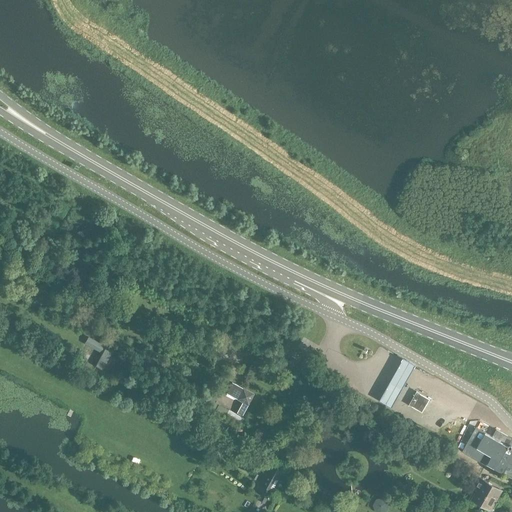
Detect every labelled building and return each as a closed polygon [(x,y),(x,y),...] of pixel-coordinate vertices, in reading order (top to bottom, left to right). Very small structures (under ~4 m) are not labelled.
[(101,369),(111,350),(90,338),(86,344),(100,353),(93,366),(101,369)] [(393,379),(381,400),(394,408),(406,385),(418,365),(405,358),(393,379)] [(239,424),(243,418),(213,402),(225,378),(218,375),(202,405),(239,424)] [(242,415),(253,393),(231,382),(225,393),(242,402),(237,412),(242,415)] [(422,411),(429,399),(416,392),(409,404),(422,411)] [(492,436),(476,427),(463,450),(486,463),(487,461),(504,471),(511,475),(511,438),(496,429),(492,436)] [(193,443),(196,438),(186,432),(182,437),(193,443)] [(291,448),(296,438),(287,433),(281,443),(291,448)] [(203,450),(207,444),(201,440),(197,446),(203,450)] [(272,492),(283,472),(272,466),(267,474),(266,473),(259,485),(272,492)] [(490,509),(497,497),(496,496),(500,489),(479,477),(473,487),(479,491),(474,500),(490,509)] [(376,511),(388,511),(391,507),(389,501),(383,498),(377,500),(374,505),(376,511)]
